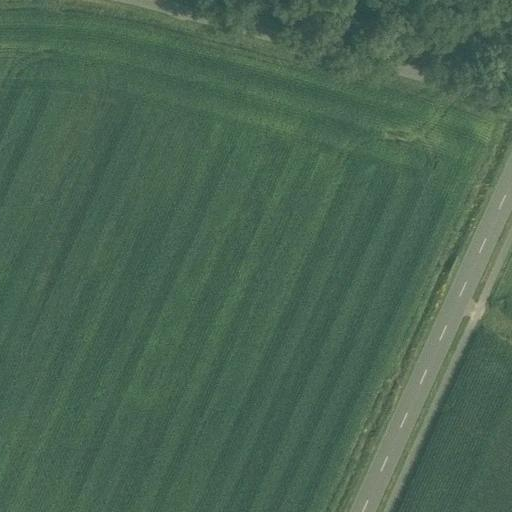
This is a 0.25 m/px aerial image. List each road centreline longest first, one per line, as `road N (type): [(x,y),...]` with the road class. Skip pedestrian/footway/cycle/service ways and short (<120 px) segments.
road 1 (unclassified): [(121,0),(511,106)]
road 2 (tertiary): [(511,186),(364,511)]
